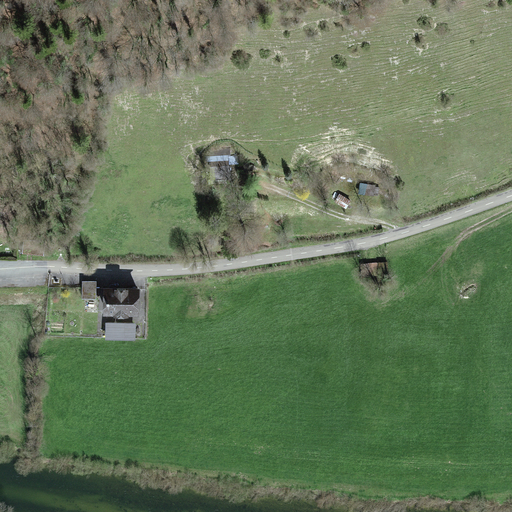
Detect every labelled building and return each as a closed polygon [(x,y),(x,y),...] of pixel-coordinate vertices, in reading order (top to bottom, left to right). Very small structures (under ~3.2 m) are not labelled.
[(231,159),(208,160),(208,178),(232,177),(231,159)] [(376,185),(361,182),(359,193),(374,196),(374,194),(378,195),(380,186),(375,186),(376,185)] [(351,200),(340,194),(335,202),(346,209),(351,200)] [(40,243),(23,242),(23,252),(39,253),(40,243)] [(387,261),(362,261),(363,273),(387,273),(387,261)] [(96,280),(83,280),(82,287),(82,297),(96,297),(96,287),(96,280)] [(101,287),(101,310),(137,310),(137,287),(101,286),(101,287)] [(106,323),(106,336),(135,336),(135,323),(106,323)]
